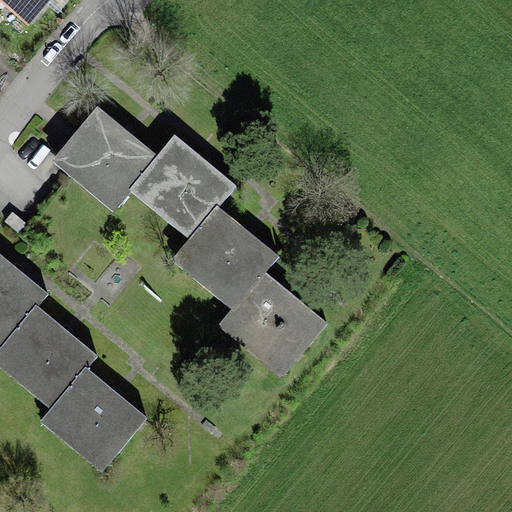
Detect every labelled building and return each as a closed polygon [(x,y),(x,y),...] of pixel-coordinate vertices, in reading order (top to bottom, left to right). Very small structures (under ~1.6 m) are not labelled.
[(59,0),(0,0),(37,29),(59,0)] [(160,152),(96,108),(56,164),(120,209),(160,152)] [(237,179),(173,135),(133,191),(197,236),(237,179)] [(280,253),(217,208),(177,265),(240,309),(280,253)] [(56,288),(0,249),(0,333),(16,345),(56,288)] [(338,314),(275,270),(235,326),(298,371),(338,314)] [(107,351),(44,307),(4,363),(67,408),(107,351)] [(162,416),(99,371),(59,427),(122,472),(162,416)]
